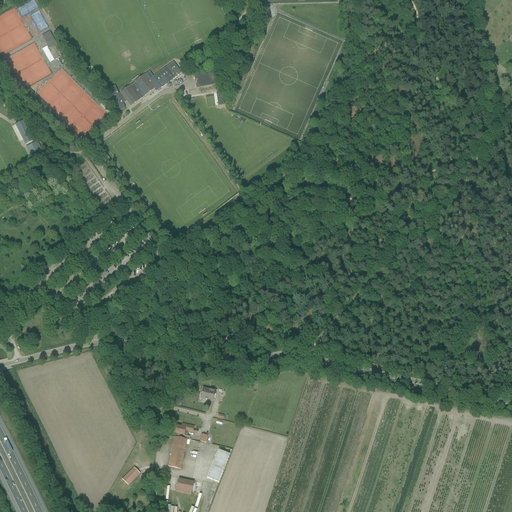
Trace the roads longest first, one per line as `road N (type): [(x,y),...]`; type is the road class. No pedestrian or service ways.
road 1 (unclassified): [(304,356),(511,116)]
road 2 (track): [(299,183),(264,218),(175,269),(92,333)]
road 3 (unclassified): [(511,403),(304,356)]
road 4 (unclassified): [(100,342),(242,362),(304,356)]
road 5 (track): [(356,0),(355,67),(299,183)]
road 6 (track): [(157,511),(155,419),(100,342)]
